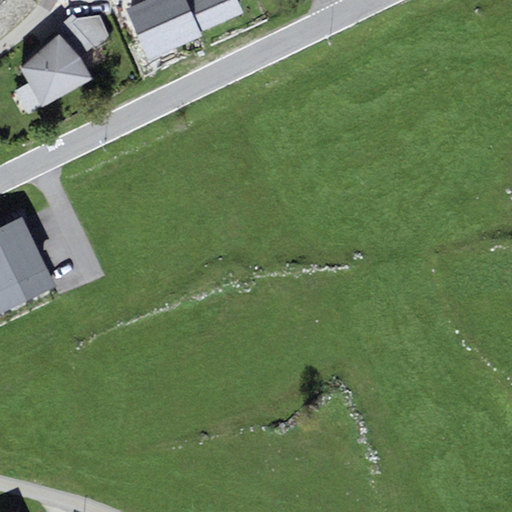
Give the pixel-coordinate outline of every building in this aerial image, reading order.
[(32,0),(0,0),(0,37),(37,6),(32,0)] [(149,62),(203,38),(201,33),(246,13),(240,0),(146,0),(126,9),(149,62)] [(78,18),(72,24),(92,47),(95,50),(111,41),(100,15),(78,18)] [(72,24),(59,35),(79,58),(92,47),(72,24)] [(79,58),(59,35),(20,68),(41,107),(92,82),(79,58)] [(27,213),(21,216),(38,253),(46,271),(53,268),(27,213)] [(21,216),(0,225),(0,270),(38,253),(21,216)] [(38,253),(0,270),(0,315),(55,290),(46,271),(38,253)]
